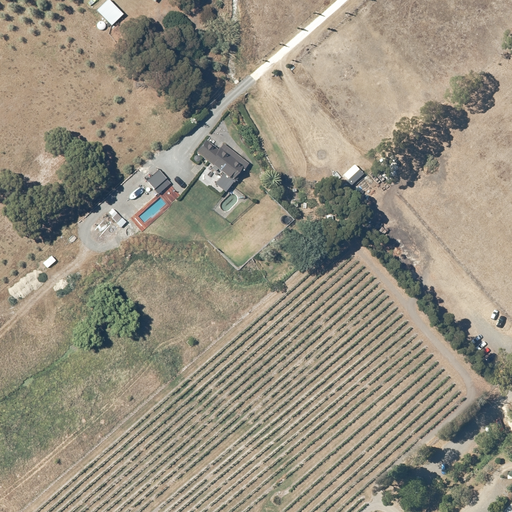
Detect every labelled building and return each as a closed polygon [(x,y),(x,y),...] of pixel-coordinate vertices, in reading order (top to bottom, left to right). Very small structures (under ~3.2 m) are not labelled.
[(124,13),(111,0),(108,0),(98,10),(113,24),(124,13)] [(220,149),(206,138),(192,156),(199,162),(203,157),(211,164),(213,162),(225,172),(217,183),(227,191),(247,167),(236,159),(239,156),(230,149),(228,152),(222,147),(220,149)] [(171,183),(158,169),(147,179),(160,193),(171,183)] [(178,178),(173,184),(181,192),(186,186),(178,178)] [(115,207),(109,212),(121,227),(128,222),(115,207)]
